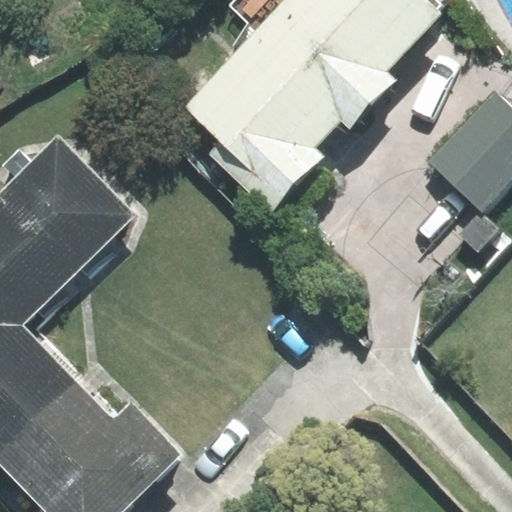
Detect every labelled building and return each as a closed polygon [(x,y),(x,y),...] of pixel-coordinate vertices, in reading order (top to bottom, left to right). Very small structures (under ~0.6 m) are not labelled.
[(438,0),(237,0),(233,5),(254,24),(235,44),(241,51),(188,107),(223,140),(212,152),(272,209),(323,156),(314,147),(340,120),(351,129),(397,81),(387,72),(443,13),(439,10),(443,5),(438,0)] [(511,183),(511,112),(493,95),(431,163),(485,213),(511,183)] [(0,191),(0,246),(60,308),(129,241),(119,231),(135,215),(56,135),(30,160),(20,150),(4,165),(15,177),(0,191)] [(0,326),(39,327),(60,308),(0,246),(0,326)] [(39,327),(0,326),(0,460),(85,376),(39,327)] [(85,376),(0,460),(0,461),(44,506),(38,511),(119,511),(179,453),(127,401),(119,409),(85,376)]
